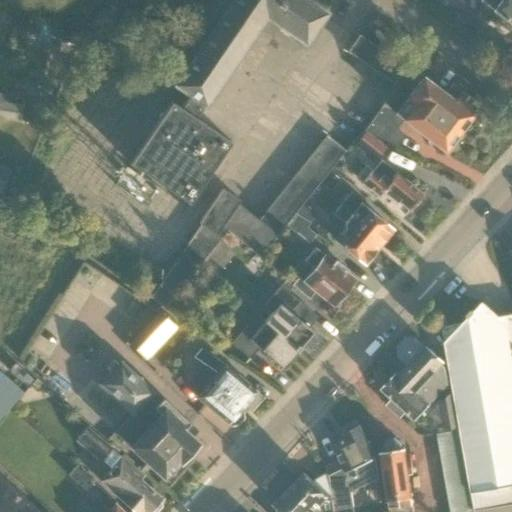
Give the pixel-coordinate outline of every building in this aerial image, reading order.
[(306,0),(231,0),(175,84),(180,88),(129,162),(188,202),(230,142),(195,118),(265,16),(304,43),(325,12),(306,0)] [(511,0),(479,0),(482,2),(482,0),(485,0),(511,18),(511,0)] [(62,30),(59,41),(75,46),(78,35),(62,30)] [(370,66),(382,49),(358,34),(347,51),(370,66)] [(382,49),(370,66),(394,82),(405,65),(382,49)] [(410,68),(418,73),(421,70),(430,76),(435,70),(418,57),(410,68)] [(410,94),(459,132),(472,115),(471,113),(475,108),(469,103),(472,99),(452,83),(444,93),(423,77),(410,94)] [(445,151),(459,132),(410,94),(395,113),(383,104),(364,130),(396,144),(404,134),(395,128),(402,118),(445,151)] [(0,117),(40,124),(42,113),(21,110),(22,105),(7,102),(0,101),(0,117)] [(354,143),(374,160),(385,147),(365,131),(354,143)] [(346,170),(346,163),(339,158),(332,167),(342,175),(346,170)] [(397,200),(410,210),(424,194),(380,161),(363,183),(383,198),(385,195),(394,203),(397,200)] [(329,190),(338,178),(330,171),(320,183),(329,190)] [(216,234),(237,203),(239,199),(221,187),(198,222),(200,223),(216,234)] [(360,229),(380,245),(393,229),(359,202),(362,199),(352,191),(342,203),(353,213),(351,216),(362,225),(360,229)] [(295,215),(307,224),(309,221),(318,210),(305,202),(295,215)] [(216,234),(200,223),(151,296),(165,306),(227,229),(260,256),(277,234),(258,219),(237,203),(216,234)] [(375,251),(380,245),(360,229),(362,225),(351,216),(353,213),(342,203),(334,213),(346,222),(346,227),(335,240),(364,264),(367,262),(371,262),(376,255),(375,251)] [(308,242),(315,234),(315,233),(306,226),(307,224),(295,215),(286,225),(308,242)] [(313,268),(303,280),(298,276),(292,284),(309,297),(315,290),(333,305),(335,304),(339,302),(342,298),(342,294),(355,278),(325,254),(316,247),(304,260),(313,268)] [(0,291),(9,282),(0,273),(0,291)] [(298,350),(298,349),(313,332),(290,312),(299,301),(280,285),(264,304),(272,311),(263,322),(264,322),(298,350)] [(511,315),(505,323),(483,302),(480,305),(478,303),(467,315),(469,317),(463,323),(443,326),(454,393),(460,428),(460,429),(459,429),(461,441),(464,453),(466,464),(468,476),(470,488),(472,499),(474,510),(511,503),(511,315)] [(160,312),(141,332),(157,348),(176,328),(160,312)] [(283,368),(298,350),(298,349),(298,350),(264,322),(256,331),(248,324),(231,343),(250,359),(259,348),(283,368)] [(423,385),(437,397),(449,384),(445,367),(443,364),(445,362),(428,346),(424,350),(415,341),(408,341),(403,347),(402,354),(412,363),(404,372),(414,381),(417,377),(425,383),(423,385)] [(250,410),(262,397),(224,364),(200,348),(193,356),(217,372),(197,396),(231,424),(236,423),(242,416),(240,409),(244,404),(250,410)] [(157,403),(149,395),(153,391),(120,361),(98,384),(130,414),(113,431),(164,478),(197,442),(183,429),(189,422),(162,398),(157,403)] [(430,404),(437,397),(423,385),(425,383),(417,377),(414,381),(404,372),(400,376),(398,373),(384,389),(394,398),(388,405),(401,417),(407,411),(417,420),(431,405),(430,404)] [(441,404),(445,430),(460,428),(454,393),(441,404)] [(330,475),(335,509),(354,507),(351,483),(362,478),(357,468),(377,458),(361,426),(359,427),(355,425),(347,429),(346,433),(345,434),(346,437),(333,443),(345,468),(330,475)] [(75,440),(100,461),(112,447),(87,426),(75,440)] [(439,445),(461,441),(459,429),(437,433),(439,445)] [(403,450),(402,443),(396,438),(387,439),(383,445),(384,452),(381,452),(390,511),(414,511),(409,474),(414,473),(411,453),(406,454),(405,449),(403,450)] [(441,456),(464,453),(461,441),(439,445),(441,456)] [(444,468),(466,464),(464,453),(441,456),(444,468)] [(155,511),(160,505),(158,500),(160,497),(139,479),(143,474),(120,455),(100,480),(116,494),(115,495),(135,511),(146,511),(147,511),(146,511),(147,511),(150,509),(155,511)] [(446,480),(468,476),(466,464),(444,468),(446,480)] [(68,475),(77,483),(84,475),(75,467),(68,475)] [(329,496),(304,473),(275,504),(279,507),(274,511),(334,511),(334,509),(335,509),(333,496),(329,496)] [(0,511),(40,511),(0,474),(0,511)] [(448,492),(470,488),(468,476),(446,480),(448,492)] [(450,504),(472,499),(470,488),(448,492),(450,504)] [(472,499),(450,504),(451,511),(467,511),(474,510),(472,499)] [(123,511),(115,503),(106,511),(123,511)]
